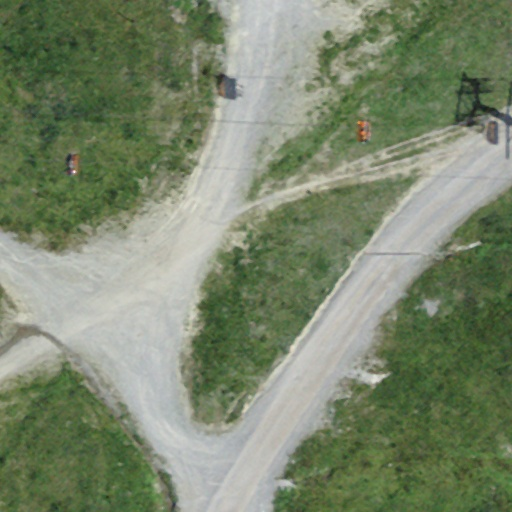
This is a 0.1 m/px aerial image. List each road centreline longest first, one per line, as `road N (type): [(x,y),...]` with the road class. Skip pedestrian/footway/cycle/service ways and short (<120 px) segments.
road 1 (track): [(495,144),(390,253),(210,511)]
road 2 (track): [(230,511),(133,329),(53,257),(0,226)]
